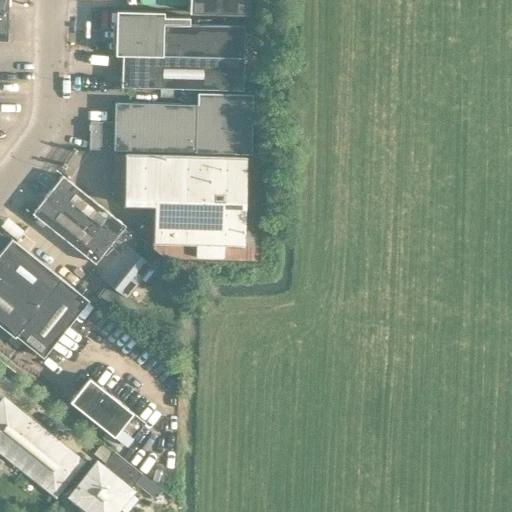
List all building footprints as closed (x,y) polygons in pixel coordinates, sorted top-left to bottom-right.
[(186,0),(187,13),(245,15),(245,0),(186,0)] [(119,88),(180,89),(240,91),(242,26),(188,25),(188,17),(162,16),(162,13),(115,12),(114,57),(120,57),(119,88)] [(88,150),(193,153),(251,155),(253,95),(197,94),(197,105),(113,103),(112,123),(88,123),(88,150)] [(115,152),(114,202),(121,202),(121,205),(148,206),(147,240),(191,241),(190,253),(217,254),(217,241),(239,242),(241,155),(115,152)] [(60,177),(30,214),(93,265),(108,246),(117,254),(99,276),(108,283),(96,297),(126,321),(138,306),(127,298),(127,297),(140,281),(143,283),(155,267),(152,265),(160,256),(143,242),(123,227),(60,177)] [(0,279),(36,309),(59,279),(10,239),(0,251),(0,279)] [(0,279),(0,327),(12,338),(36,309),(0,279)] [(41,358),(86,303),(87,301),(83,298),(59,279),(36,309),(12,338),(14,336),(41,358)] [(75,292),(83,298),(88,292),(80,286),(75,292)] [(85,378),(67,401),(123,445),(142,422),(85,378)] [(2,403),(0,405),(0,451),(53,494),(78,463),(2,403)] [(82,480),(69,497),(82,507),(80,511),(79,511),(110,511),(114,506),(122,511),(126,511),(137,498),(127,490),(132,483),(151,498),(157,489),(139,475),(112,453),(111,455),(104,464),(100,468),(98,467),(94,464),(82,480)]
